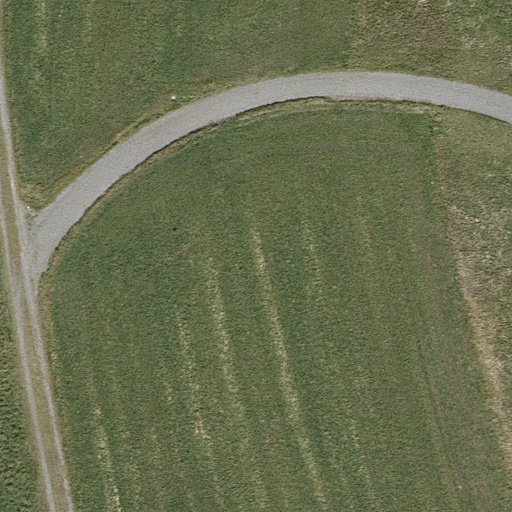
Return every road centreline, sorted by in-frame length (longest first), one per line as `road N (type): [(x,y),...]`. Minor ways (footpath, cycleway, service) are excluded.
road 1 (track): [(20,285),(48,212),(101,162),(291,71),(440,86),(511,106)]
road 2 (track): [(0,65),(20,285),(69,511)]
